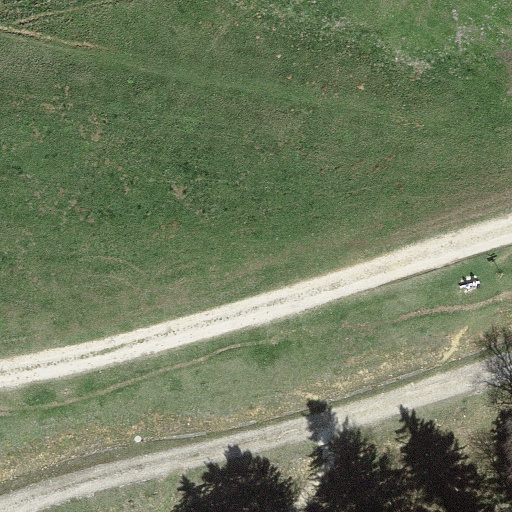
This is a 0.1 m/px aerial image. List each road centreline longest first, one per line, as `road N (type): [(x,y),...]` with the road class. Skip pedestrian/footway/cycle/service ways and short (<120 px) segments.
road 1 (track): [(0,376),(66,364),(511,230)]
road 2 (track): [(0,506),(106,471),(327,419)]
road 3 (track): [(327,419),(511,357)]
